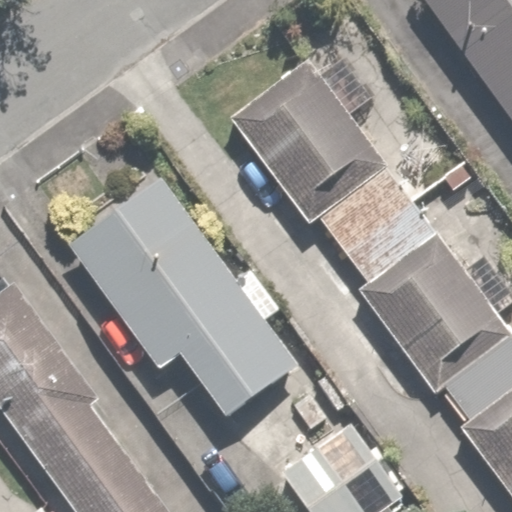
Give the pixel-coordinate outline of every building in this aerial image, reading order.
[(511,0),(425,0),(511,119),(511,0)] [(511,507),(511,340),(305,66),(229,123),(308,228),(321,218),(368,279),(354,290),(431,393),(444,383),(473,423),(457,435),(511,507)] [(299,367),(161,178),(69,245),(161,371),(182,356),(227,419),(299,367)] [(173,511),(14,288),(0,297),(0,408),(73,511),(173,511)] [(351,410),(271,465),(303,511),(362,511),(402,485),(351,410)] [(45,511),(36,500),(20,511),(45,511)]
